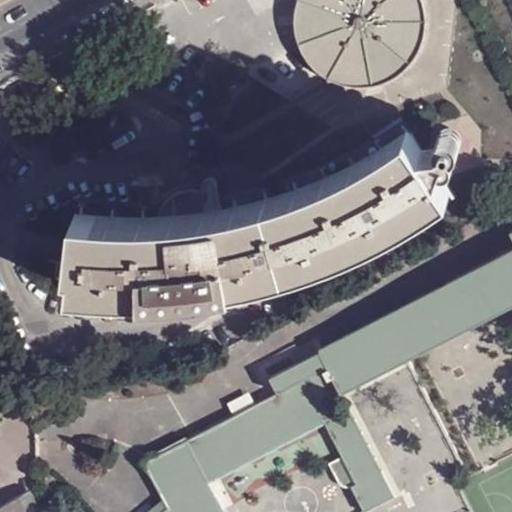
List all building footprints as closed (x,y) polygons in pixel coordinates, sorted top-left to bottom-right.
[(428,37),(429,20),(428,12),(424,0),(298,0),(295,8),(294,25),(296,41),(302,56),(312,70),(324,80),(339,87),(355,91),(371,90),(387,86),(401,78),(414,67),(422,52),(428,37)] [(177,194),(167,204),(122,206),(82,202),(75,268),(73,282),(72,288),(71,297),(120,300),(146,300),(172,299),(212,295),(267,285),(305,273),(331,264),(358,253),(417,222),(438,209),(458,195),(411,131),(407,127),(403,119),(382,133),(361,146),(332,161),(310,171),(290,179),(252,191),(236,195),(221,197),(208,191),(193,189),(177,194)] [(269,377),(277,391),(292,421),(319,406),(328,401),(344,393),(409,359),(422,353),(511,304),(511,248),(319,350),(294,364),(269,377)] [(55,286),(72,288),(73,282),(75,268),(69,267),(69,263),(58,262),(55,286)] [(291,356),(294,364),(319,350),(316,343),(291,356)] [(292,421),(277,391),(144,461),(168,508),(162,511),(225,511),(210,481),(327,422),(319,406),(292,421)] [(328,401),(319,406),(327,422),(359,483),(384,470),(350,405),(334,413),(328,401)] [(397,496),(384,470),(359,483),(353,486),(367,511),(368,511),(367,509),(396,494),(397,496)] [(19,499),(25,511),(42,511),(32,492),(19,499)] [(0,511),(25,511),(19,499),(0,509),(0,511)]
